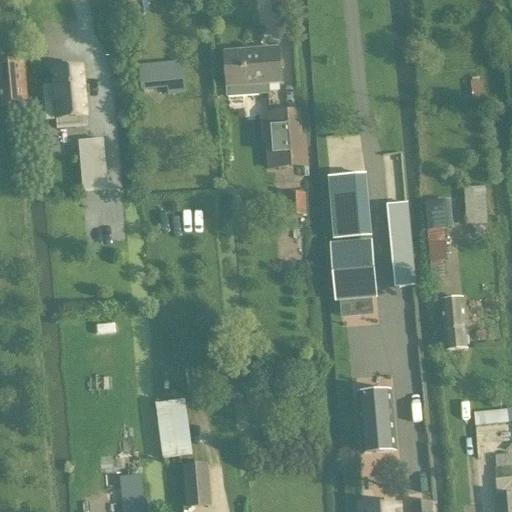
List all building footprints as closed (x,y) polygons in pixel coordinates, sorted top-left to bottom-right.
[(280,51),(226,54),(228,88),(226,88),(227,99),(271,96),(270,85),(282,85),(280,51)] [(0,61),(0,86),(25,84),(23,59),(0,61)] [(185,88),(182,62),(139,67),(141,92),(185,88)] [(52,87),(42,88),(44,106),(53,105),(56,131),(85,128),(84,119),(85,118),(80,67),(50,70),(52,87)] [(470,82),(471,99),(483,98),(482,81),(479,81),(478,78),(471,78),(471,82),(470,82)] [(0,105),(24,104),(27,103),(25,84),(0,86),(0,105)] [(262,143),(269,142),(271,169),(309,167),(306,138),(303,139),(301,111),(260,115),(262,143)] [(83,169),(80,170),(82,193),(105,191),(101,141),(81,142),(83,169)] [(332,176),(338,238),(376,234),(370,173),(332,176)] [(485,187),(465,189),(468,225),(488,223),(485,187)] [(426,203),(428,232),(445,230),(454,228),(451,201),(426,203)] [(398,290),(414,288),(407,209),(391,210),(398,290)] [(449,262),(445,230),(428,232),(435,281),(447,280),(445,262),(449,262)] [(378,242),(338,246),(344,301),(384,297),(378,242)] [(469,350),(464,300),(444,302),(449,351),(469,350)] [(359,397),(364,457),(396,454),(391,395),(359,397)] [(185,401),(156,405),(163,460),(192,456),(185,401)] [(474,414),(475,427),(501,425),(500,412),(474,414)] [(511,511),(511,455),(495,457),(497,472),(498,481),(496,481),(498,511),(511,511)] [(207,466),(184,468),(187,508),(211,506),(207,466)]
